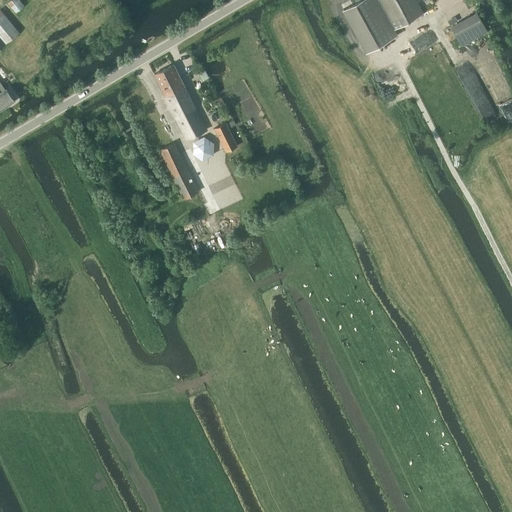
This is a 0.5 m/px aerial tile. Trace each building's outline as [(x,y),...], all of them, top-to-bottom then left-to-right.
[(17,12),(24,5),(19,0),(11,0),(9,3),(17,12)] [(398,36),(395,30),(377,0),(361,0),(344,10),(367,53),(398,36)] [(424,14),(416,0),(377,0),(395,30),(424,14)] [(0,48),(20,32),(1,9),(0,9),(0,48)] [(462,45),(488,31),(477,11),(451,26),(462,45)] [(187,139),(207,130),(174,64),(154,74),(187,139)] [(202,81),(209,77),(204,70),(198,73),(202,81)] [(5,89),(1,85),(0,82),(0,110),(14,100),(6,89),(5,89)] [(226,151),(237,146),(226,123),(214,128),(226,151)] [(175,142),(160,149),(184,198),(198,191),(175,142)]
